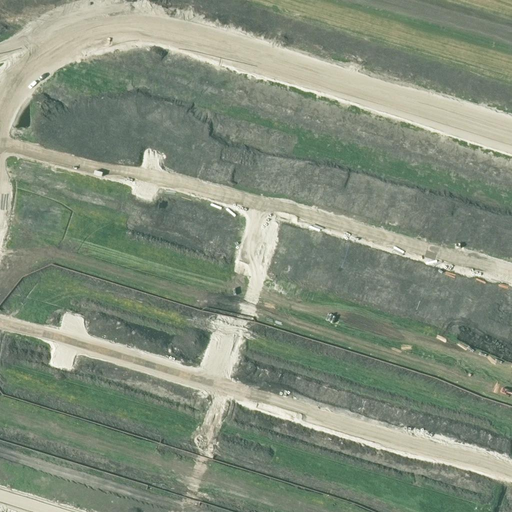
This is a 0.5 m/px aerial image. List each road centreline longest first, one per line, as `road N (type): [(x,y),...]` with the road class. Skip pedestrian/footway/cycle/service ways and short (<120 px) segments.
road 1 (unclassified): [(0,56),(92,11),(140,10),(511,123)]
road 2 (residential): [(210,374),(231,391),(511,471)]
road 3 (residential): [(511,275),(279,208),(259,209)]
road 4 (residential): [(259,209),(210,374)]
road 5 (residential): [(69,340),(189,377),(210,374)]
